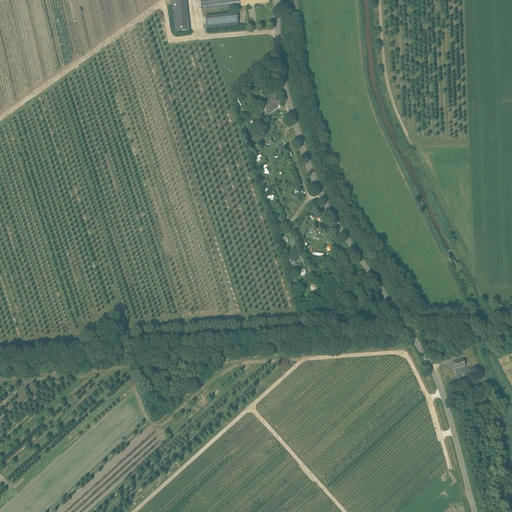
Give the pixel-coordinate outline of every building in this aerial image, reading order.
[(186,0),(176,0),(171,1),(174,32),(190,31),(186,0)] [(200,0),(202,10),(247,5),(247,4),(268,2),(268,0),(200,0)] [(237,13),(206,16),(207,28),(239,25),(237,13)] [(275,95),(271,98),(261,105),(268,115),(277,107),(276,106),(281,103),(275,95)] [(283,116),(279,119),(272,125),(277,131),(288,123),(283,116)] [(455,369),(465,366),(463,359),(453,363),(455,369)]
